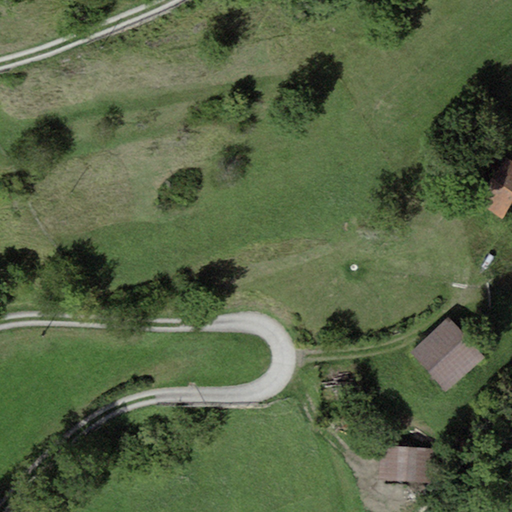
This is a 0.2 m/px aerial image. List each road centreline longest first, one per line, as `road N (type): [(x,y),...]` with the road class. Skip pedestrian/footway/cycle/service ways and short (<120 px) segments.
road 1 (track): [(0,511),(91,422),(133,401),(263,390),(285,358),(262,325),(0,322)]
road 2 (track): [(285,358),(373,347),(428,327),(474,288),(511,224)]
road 3 (track): [(0,57),(94,32),(165,0)]
